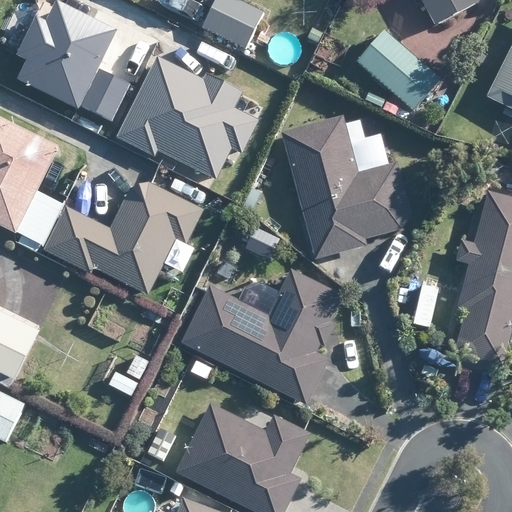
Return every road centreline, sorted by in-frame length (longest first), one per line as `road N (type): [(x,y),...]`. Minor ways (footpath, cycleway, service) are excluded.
road 1 (residential): [(499,511),(509,492),(504,459),(479,441),(453,440),(415,460),(392,511)]
road 2 (unknown): [(102,0),(255,86)]
